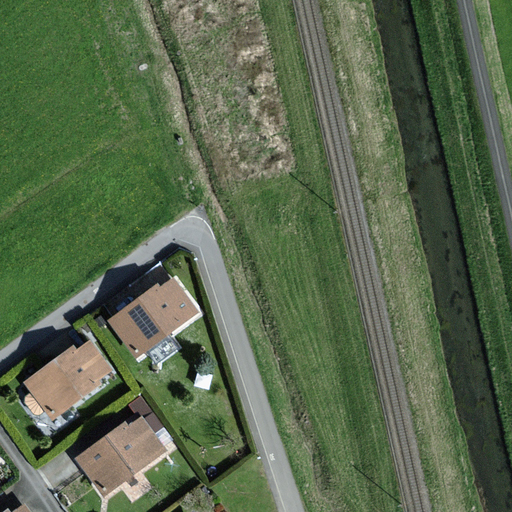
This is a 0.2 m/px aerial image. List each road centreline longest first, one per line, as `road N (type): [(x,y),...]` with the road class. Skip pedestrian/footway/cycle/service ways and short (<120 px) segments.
road 1 (residential): [(0,360),(163,238),(198,233)]
road 2 (unclassified): [(461,0),(511,229)]
